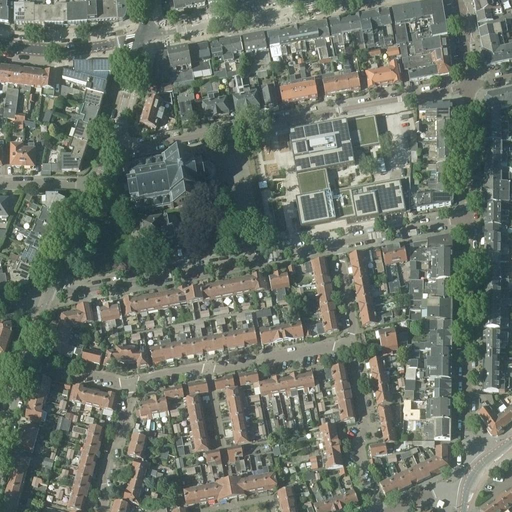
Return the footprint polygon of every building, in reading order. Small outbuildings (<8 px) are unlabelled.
[(0,0),(0,3),(1,4),(1,17),(1,21),(0,21),(1,21),(1,22),(1,24),(5,24),(6,22),(8,22),(8,25),(9,25),(9,10),(7,10),(8,0),(0,0)] [(18,0),(19,7),(15,7),(15,25),(25,25),(25,0),(18,0)] [(25,0),(25,25),(35,25),(35,26),(35,6),(34,0),(25,0)] [(34,0),(35,6),(35,26),(45,26),(45,0),(34,0)] [(45,0),(45,26),(45,25),(55,26),(55,1),(55,0),(45,0)] [(55,0),(55,1),(55,26),(65,26),(65,14),(64,0),(55,0)] [(76,0),(67,0),(68,7),(68,14),(68,26),(79,25),(77,4),(76,0)] [(76,0),(77,4),(79,25),(88,24),(87,7),(86,0),(76,0)] [(90,0),(91,7),(87,7),(88,24),(98,24),(97,7),(96,0),(90,0)] [(96,0),(97,7),(98,24),(109,23),(106,0),(96,0)] [(106,0),(109,23),(115,22),(115,21),(118,21),(118,22),(119,22),(116,1),(116,0),(106,0)] [(174,4),(170,4),(172,12),(176,11),(186,9),(183,0),(173,0),(174,4)] [(183,0),(186,9),(195,7),(193,0),(183,0)] [(473,0),(474,5),(475,8),(476,13),(476,15),(478,25),(479,30),(505,22),(511,19),(511,13),(511,12),(505,13),(503,11),(499,12),(492,0),(473,0)] [(511,2),(510,0),(492,0),(499,12),(503,11),(505,13),(511,12),(511,13),(511,12),(511,5),(511,4),(511,2)] [(130,2),(116,1),(119,22),(123,22),(126,19),(128,12),(127,12),(130,2)] [(421,5),(420,5),(424,22),(427,21),(428,27),(430,27),(430,30),(446,27),(446,26),(445,24),(446,24),(443,11),(442,4),(438,2),(421,5)] [(420,5),(411,7),(416,33),(418,43),(424,42),(423,41),(423,39),(422,35),(419,35),(419,32),(417,23),(424,22),(420,5)] [(411,7),(402,9),(405,25),(409,25),(410,34),(414,33),(416,33),(411,7)] [(401,10),(391,12),(393,27),(397,46),(400,46),(403,46),(409,45),(405,25),(402,9),(402,8),(401,9),(401,10)] [(381,13),(379,13),(385,47),(395,45),(391,27),(389,11),(381,13)] [(376,14),(369,15),(375,45),(375,48),(385,47),(379,13),(376,14)] [(362,16),(359,17),(364,40),(364,44),(365,46),(375,45),(369,15),(362,17),(362,16)] [(356,18),(350,19),(353,34),(356,34),(358,45),(364,44),(364,40),(359,17),(356,17),(356,18)] [(342,20),(340,21),(344,44),(349,43),(348,35),(353,34),(350,19),(342,20)] [(337,21),(330,23),(332,38),(337,37),(339,48),(344,47),(344,44),(340,21),(337,21)] [(479,30),(481,42),(503,37),(503,34),(508,34),(505,22),(479,30)] [(326,23),(317,25),(324,60),(328,59),(325,39),(329,39),(326,23)] [(317,25),(307,27),(310,42),(314,42),(315,50),(316,50),(318,62),(319,61),(324,60),(317,25)] [(300,28),(298,29),(302,52),(305,52),(307,51),(305,43),(310,42),(307,27),(300,28)] [(431,33),(422,35),(423,39),(423,41),(424,42),(447,38),(447,37),(448,36),(446,27),(430,30),(431,33)] [(294,29),(288,31),(291,46),(294,45),(296,53),(301,53),(302,52),(298,29),(294,29)] [(288,31),(278,33),(283,57),(288,56),(286,47),(291,46),(288,31)] [(278,33),(268,35),(272,56),(276,55),(276,58),(283,57),(278,33)] [(264,35),(254,37),(261,73),(266,72),(272,71),(268,50),(266,51),(264,38),(264,35)] [(254,37),(244,39),(246,55),(244,55),(249,75),(257,73),(258,73),(261,73),(254,37)] [(481,50),(482,52),(499,48),(499,47),(504,45),(503,39),(504,39),(503,37),(481,42),(483,49),(481,50)] [(403,46),(400,46),(402,61),(413,58),(432,55),(449,53),(448,41),(448,40),(447,38),(424,42),(418,43),(409,45),(403,46)] [(240,40),(231,41),(235,63),(241,62),(240,60),(239,60),(238,56),(243,55),(240,40)] [(230,42),(221,43),(224,59),(225,64),(229,63),(229,66),(234,65),(235,70),(236,70),(235,65),(235,63),(231,41),(230,41),(230,42)] [(221,43),(211,45),(214,66),(221,65),(222,70),(226,70),(225,64),(224,59),(221,43)] [(482,52),(484,61),(507,56),(505,48),(504,45),(499,47),(499,48),(482,52)] [(208,47),(207,46),(198,48),(204,77),(211,76),(211,71),(209,61),(210,61),(208,47)] [(204,77),(198,48),(189,49),(192,65),(194,73),(193,73),(194,79),(204,77)] [(192,65),(189,49),(187,50),(185,50),(186,52),(179,53),(185,85),(192,83),(191,80),(194,79),(193,73),(194,73),(192,65)] [(172,76),(173,76),(169,53),(168,54),(168,53),(159,55),(157,58),(155,65),(156,72),(154,73),(155,78),(157,78),(158,83),(168,81),(168,80),(173,79),(172,76)] [(171,53),(169,53),(173,76),(172,76),(173,79),(174,87),(185,85),(179,53),(171,55),(171,53)] [(413,58),(402,61),(404,72),(408,71),(411,70),(427,68),(451,64),(451,63),(450,63),(449,53),(432,55),(413,58)] [(487,68),(509,63),(507,56),(484,61),(485,66),(486,66),(487,68)] [(390,69),(393,85),(394,85),(402,84),(400,74),(403,73),(400,59),(395,59),(396,63),(389,64),(390,69)] [(241,64),(235,65),(236,70),(236,72),(237,76),(242,76),(242,77),(243,76),(241,67),(241,64)] [(304,64),(299,65),(302,81),(303,85),(306,101),(311,100),(312,101),(316,100),(316,99),(318,98),(315,83),(314,79),(307,80),(305,70),(304,64)] [(366,74),(369,90),(377,88),(381,87),(378,71),(377,71),(377,67),(376,64),(370,65),(372,73),(366,74)] [(411,70),(408,71),(410,83),(435,78),(436,79),(438,79),(438,78),(449,76),(451,72),(452,72),(451,64),(427,68),(411,70)] [(66,75),(65,82),(87,88),(86,93),(88,93),(87,94),(103,98),(104,98),(104,95),(106,95),(104,94),(107,85),(109,76),(111,76),(111,75),(110,75),(110,65),(74,65),(74,73),(74,76),(69,75),(66,74),(66,75)] [(0,85),(3,86),(8,86),(10,69),(6,69),(6,68),(0,67),(0,85)] [(8,86),(3,120),(15,121),(16,115),(18,95),(18,94),(22,70),(21,70),(12,69),(11,68),(11,69),(10,69),(8,86)] [(393,85),(390,69),(378,71),(381,87),(382,87),(383,88),(387,87),(388,86),(393,85)] [(22,70),(18,94),(20,87),(24,88),(24,92),(31,93),(31,89),(33,72),(29,72),(29,71),(22,70)] [(222,72),(215,74),(216,81),(227,79),(226,70),(222,70),(222,71),(222,72)] [(350,71),(345,72),(349,93),(354,92),(355,93),(359,92),(359,91),(361,91),(358,75),(351,76),(350,71)] [(33,72),(31,89),(42,90),(44,73),(37,72),(37,73),(33,72)] [(42,90),(41,96),(42,96),(54,98),(57,74),(45,72),(44,73),(42,90)] [(345,72),(334,74),(338,95),(343,94),(344,95),(347,94),(347,93),(349,93),(345,72)] [(324,82),(323,82),(326,97),(327,97),(328,98),(331,97),(332,96),(338,95),(334,74),(328,75),(328,76),(323,77),(324,82)] [(238,96),(233,97),(237,114),(248,112),(245,95),(244,87),(242,77),(242,76),(238,77),(235,78),(238,96)] [(295,76),(290,77),(291,83),(295,103),(300,102),(301,103),(304,102),(304,101),(306,101),(303,85),(302,81),(296,82),(295,76)] [(216,81),(211,82),(218,118),(229,116),(226,99),(220,100),(217,86),(216,81)] [(203,105),(202,106),(203,109),(204,110),(204,112),(204,113),(205,113),(206,120),(218,118),(211,82),(203,83),(204,88),(206,88),(208,98),(202,99),(203,102),(203,105)] [(280,88),(275,89),(278,102),(282,101),(283,105),(284,105),(285,106),(289,105),(289,104),(295,103),(291,83),(280,85),(280,88)] [(248,86),(244,87),(245,95),(248,112),(259,110),(256,93),(255,93),(253,85),(248,86)] [(268,90),(268,86),(262,88),(265,108),(269,107),(270,108),(273,108),(274,106),(277,106),(274,89),(268,90)] [(62,87),(61,99),(67,102),(68,95),(79,97),(80,92),(62,87)] [(511,90),(503,93),(505,102),(506,105),(508,105),(509,109),(510,113),(511,112),(511,90)] [(85,93),(82,107),(84,108),(85,108),(100,112),(101,112),(100,112),(102,103),(103,98),(87,94),(88,93),(86,93),(86,94),(85,93)] [(162,117),(164,111),(162,111),(164,103),(172,105),(170,93),(155,95),(154,100),(148,98),(147,99),(146,100),(145,104),(145,106),(144,111),(162,117)] [(485,99),(485,105),(501,105),(501,102),(505,102),(503,93),(488,96),(485,99)] [(191,105),(196,103),(194,95),(177,98),(179,106),(175,107),(176,111),(180,110),(182,124),(194,122),(191,105)] [(501,105),(485,105),(485,114),(501,114),(501,111),(509,109),(508,105),(506,105),(505,102),(501,102),(501,105)] [(434,107),(419,109),(419,110),(420,115),(434,115),(453,115),(453,106),(450,104),(441,106),(434,107)] [(69,115),(68,119),(79,123),(78,124),(93,129),(94,124),(96,125),(97,120),(98,120),(101,112),(100,112),(85,108),(84,108),(81,117),(75,115),(75,116),(69,115)] [(47,111),(43,123),(48,124),(52,112),(47,111)] [(163,117),(162,117),(144,111),(142,116),(141,118),(140,121),(140,124),(157,129),(159,121),(162,122),(163,117)] [(485,114),(486,124),(508,124),(508,120),(506,120),(506,116),(501,116),(501,114),(485,114)] [(419,115),(420,120),(437,120),(437,124),(453,124),(453,115),(434,115),(419,115)] [(333,126),(289,134),(292,151),(294,160),(301,199),(296,199),(301,228),(356,218),(357,223),(379,219),(379,217),(386,216),(386,218),(411,213),(410,178),(377,184),(377,186),(373,187),(373,185),(331,193),(327,172),(355,166),(352,151),(362,149),(380,146),(375,117),(341,124),(337,125),(337,126),(333,127),(333,126)] [(14,122),(14,130),(23,131),(23,123),(14,122)] [(54,125),(51,124),(49,131),(57,134),(59,128),(55,127),(54,125)] [(78,124),(73,140),(88,145),(92,133),(91,133),(93,129),(78,124)] [(432,128),(432,134),(453,134),(453,124),(437,124),(437,128),(432,128)] [(486,124),(486,133),(508,133),(508,131),(508,124),(486,124)] [(508,142),(508,133),(486,133),(486,142),(508,142)] [(453,143),(453,134),(432,134),(427,134),(427,139),(437,139),(437,143),(453,143)] [(69,149),(69,150),(73,152),(74,152),(72,158),(81,162),(82,161),(83,157),(84,157),(88,145),(73,140),(72,141),(69,149)] [(430,147),(430,153),(453,153),(453,143),(437,143),(437,147),(430,147)] [(486,144),(486,155),(509,155),(509,150),(502,149),(502,145),(486,144)] [(23,151),(23,146),(12,145),(12,151),(12,167),(16,167),(17,168),(19,168),(21,167),(23,167),(23,151)] [(23,151),(23,167),(24,167),(26,168),(28,169),(30,168),(34,168),(34,152),(35,152),(35,146),(28,146),(28,151),(23,151)] [(58,147),(56,153),(57,153),(58,153),(62,155),(62,157),(65,149),(58,147)] [(125,166),(124,167),(124,168),(126,177),(126,178),(127,178),(128,181),(127,182),(128,185),(127,185),(127,187),(129,187),(130,193),(128,195),(129,196),(130,196),(130,199),(131,199),(132,203),(131,203),(131,206),(132,206),(133,208),(133,209),(134,210),(134,211),(136,212),(137,213),(138,213),(139,213),(141,213),(142,213),(142,215),(144,214),(144,213),(146,213),(147,222),(151,222),(150,217),(169,213),(169,212),(198,208),(197,204),(202,203),(204,203),(203,202),(204,202),(204,201),(211,200),(219,198),(217,186),(214,187),(213,183),(213,182),(214,181),(215,181),(215,180),(215,179),(216,178),(216,177),(216,176),(215,175),(215,174),(215,173),(215,172),(214,171),(213,170),(213,169),(212,169),(211,168),(210,168),(209,167),(208,167),(207,167),(205,153),(195,155),(195,153),(194,153),(192,153),(192,152),(186,153),(187,155),(170,158),(165,159),(165,158),(155,160),(153,160),(153,161),(145,162),(145,161),(143,162),(143,163),(135,164),(126,165),(125,166)] [(57,164),(57,172),(63,172),(80,172),(82,166),(81,166),(82,164),(81,164),(81,162),(72,158),(63,158),(62,157),(62,155),(58,153),(58,164),(57,164)] [(453,162),(453,153),(430,153),(430,159),(437,159),(437,162),(453,162)] [(486,155),(485,165),(507,165),(507,158),(509,158),(509,161),(511,160),(511,155),(509,155),(486,155)] [(42,173),(42,176),(51,176),(51,172),(51,166),(43,165),(43,173),(42,173)] [(485,165),(485,175),(511,175),(511,169),(507,169),(507,165),(485,165)] [(429,166),(429,172),(430,172),(430,176),(436,176),(453,177),(453,166),(448,166),(436,166),(429,166)] [(485,175),(485,185),(509,185),(509,183),(511,183),(511,174),(511,175),(485,175)] [(430,180),(428,180),(428,186),(453,186),(453,177),(436,176),(430,176),(430,180)] [(509,195),(509,185),(485,185),(485,194),(509,195)] [(453,186),(428,186),(428,190),(428,191),(436,191),(436,195),(437,195),(437,196),(453,196),(453,186)] [(485,203),(509,204),(509,195),(485,194),(485,203)] [(417,206),(417,211),(417,212),(422,211),(436,208),(444,207),(448,206),(451,206),(453,203),(453,196),(437,196),(437,195),(436,195),(436,196),(422,196),(417,196),(417,206)] [(47,207),(45,210),(59,216),(65,201),(59,198),(59,196),(47,196),(47,207)] [(485,207),(485,218),(509,218),(509,213),(501,213),(501,208),(485,207)] [(42,215),(39,222),(55,229),(60,217),(58,216),(59,216),(45,210),(43,209),(40,215),(42,215)] [(509,224),(509,218),(485,218),(485,228),(501,228),(501,224),(509,224)] [(147,222),(139,224),(142,237),(140,240),(141,245),(143,246),(143,247),(167,243),(168,244),(173,243),(174,241),(176,240),(174,228),(169,229),(167,219),(151,222),(147,222)] [(36,228),(33,235),(49,242),(55,229),(39,222),(37,222),(35,228),(36,228)] [(507,228),(501,228),(485,228),(485,238),(507,238),(509,238),(509,235),(507,235),(507,228)] [(24,237),(24,238),(28,240),(25,247),(30,249),(43,255),(49,242),(33,235),(32,234),(27,232),(24,237)] [(413,245),(414,253),(415,253),(453,253),(453,241),(450,238),(443,239),(413,245)] [(509,238),(507,238),(485,238),(485,248),(506,248),(507,241),(509,241),(509,238)] [(407,262),(404,246),(400,247),(398,246),(393,247),(396,265),(407,262)] [(387,250),(382,251),(385,267),(396,265),(393,247),(387,248),(387,250)] [(509,248),(506,248),(485,248),(485,257),(509,257),(509,248)] [(11,255),(9,260),(16,263),(34,271),(38,261),(41,260),(43,255),(30,249),(27,254),(27,255),(25,254),(23,258),(19,256),(18,258),(11,255)] [(364,254),(350,257),(351,267),(366,264),(372,263),(372,258),(371,253),(363,254),(364,254)] [(453,263),(453,253),(415,253),(414,253),(410,253),(410,262),(416,262),(429,263),(453,263)] [(509,264),(509,257),(485,257),(485,267),(501,267),(501,264),(509,264)] [(328,269),(326,261),(312,264),(312,263),(305,265),(306,270),(311,269),(313,269),(314,272),(320,270),(323,272),(326,272),(325,269),(328,269)] [(16,263),(11,274),(13,288),(27,285),(29,282),(30,281),(29,281),(34,271),(16,263)] [(429,263),(429,272),(452,273),(453,263),(429,263)] [(366,264),(351,267),(353,275),(368,272),(368,271),(366,264)] [(314,274),(315,281),(315,282),(329,279),(328,269),(325,269),(326,272),(323,272),(320,270),(314,272),(313,269),(311,269),(306,270),(307,275),(314,274)] [(368,272),(353,275),(354,281),(353,281),(354,284),(369,281),(369,280),(374,279),(372,271),(368,271),(368,272)] [(485,271),(484,281),(508,281),(508,279),(507,279),(506,276),(500,276),(500,271),(485,271)] [(410,272),(410,282),(419,282),(419,272),(416,272),(410,272)] [(435,282),(448,282),(452,282),(452,273),(429,272),(429,277),(435,277),(435,282)] [(278,275),(278,276),(282,296),(286,295),(285,289),(290,288),(287,274),(282,275),(282,274),(278,275)] [(5,275),(0,275),(0,290),(8,289),(6,275),(5,275)] [(262,275),(252,277),(255,293),(267,291),(265,279),(263,279),(262,275)] [(282,296),(278,276),(269,277),(272,291),(277,290),(278,297),(282,296)] [(255,293),(252,277),(241,279),(243,295),(255,293)] [(243,295),(241,279),(230,281),(233,297),(243,295)] [(315,282),(315,281),(313,282),(310,282),(310,285),(316,284),(317,290),(332,288),(331,285),(329,279),(315,282)] [(230,281),(219,283),(222,299),(228,298),(229,301),(233,300),(233,297),(230,281)] [(369,281),(354,284),(354,286),(355,286),(356,292),(373,289),(373,288),(372,286),(370,286),(369,281)] [(508,284),(508,281),(484,281),(484,290),(507,291),(507,284),(508,284)] [(410,282),(410,284),(410,303),(423,303),(423,293),(424,293),(424,282),(419,282),(410,282)] [(222,299),(219,283),(209,285),(211,301),(222,299)] [(428,293),(452,293),(452,284),(425,284),(425,293),(428,293)] [(199,291),(198,291),(201,303),(211,301),(209,285),(198,287),(199,291)] [(332,288),(317,290),(312,291),(313,300),(316,299),(333,296),(332,290),(332,288)] [(373,289),(356,292),(357,298),(357,299),(357,302),(373,299),(371,292),(376,291),(375,288),(373,288),(373,289)] [(192,311),(188,293),(188,289),(176,291),(179,307),(188,306),(189,311),(192,311)] [(484,290),(484,301),(507,301),(507,299),(507,291),(484,290)] [(176,291),(166,293),(169,309),(179,307),(176,291)] [(198,291),(196,291),(190,292),(188,293),(192,311),(194,310),(193,305),(201,303),(198,291)] [(169,309),(166,293),(155,295),(158,311),(169,309)] [(428,293),(425,293),(424,293),(423,293),(423,303),(452,303),(452,293),(428,293)] [(147,313),(158,311),(155,295),(144,297),(147,313)] [(334,303),(333,296),(316,299),(317,302),(319,302),(320,308),(335,305),(335,303),(334,303)] [(144,297),(134,299),(136,315),(147,313),(144,297)] [(124,317),(136,315),(134,299),(124,301),(124,305),(122,305),(124,317)] [(373,299),(357,302),(358,304),(359,309),(376,306),(375,304),(374,304),(373,299)] [(507,301),(484,301),(484,310),(500,311),(506,311),(506,307),(511,307),(511,301),(507,301)] [(423,303),(410,303),(410,312),(416,312),(421,312),(452,312),(452,303),(423,303)] [(78,312),(80,326),(81,326),(81,330),(86,329),(93,333),(96,333),(96,329),(100,329),(99,323),(97,314),(93,315),(91,305),(77,308),(78,312)] [(318,318),(322,317),(336,315),(335,308),(336,308),(335,305),(320,308),(321,315),(317,315),(318,318)] [(112,306),(109,307),(113,328),(116,328),(115,320),(120,319),(118,306),(113,307),(112,306)] [(376,306),(359,309),(361,317),(376,314),(374,307),(376,307),(376,306)] [(113,328),(109,307),(104,308),(104,309),(99,310),(102,323),(107,322),(109,329),(113,328)] [(484,310),(484,320),(508,320),(508,318),(506,318),(506,315),(500,315),(500,311),(484,310)] [(392,311),(376,314),(361,317),(363,328),(384,324),(383,319),(393,317),(392,311)] [(59,324),(73,327),(80,326),(78,312),(68,314),(68,313),(61,314),(59,321),(60,321),(59,324)] [(421,322),(452,322),(452,312),(421,312),(421,322)] [(316,326),(317,331),(322,330),(324,329),(324,327),(331,326),(332,323),(335,322),(335,325),(338,324),(336,315),(322,317),(323,325),(316,326)] [(508,327),(508,320),(484,320),(484,330),(500,330),(500,327),(508,327)] [(322,330),(317,331),(318,336),(339,332),(338,324),(335,325),(335,322),(332,323),(331,326),(324,327),(324,329),(322,330)] [(301,323),(291,325),(294,341),(304,339),(301,323)] [(0,340),(10,343),(12,334),(13,332),(12,325),(4,325),(2,325),(2,324),(0,324),(0,340)] [(59,324),(57,333),(70,337),(73,327),(59,324)] [(192,341),(195,357),(203,355),(205,354),(202,339),(201,330),(200,324),(195,324),(196,330),(195,330),(197,340),(192,341)] [(423,333),(423,330),(420,330),(420,324),(410,324),(410,333),(423,333)] [(283,343),(294,341),(291,325),(280,327),(283,343)] [(423,325),(423,330),(423,333),(428,333),(428,334),(452,334),(452,333),(452,325),(430,325),(423,325)] [(280,327),(270,329),(273,344),(283,343),(280,327)] [(244,331),(247,346),(257,344),(255,329),(244,331)] [(262,347),(273,344),(270,329),(259,331),(262,347)] [(380,342),(408,337),(409,332),(399,334),(400,335),(396,336),(394,329),(379,332),(380,342)] [(234,333),(237,349),(245,347),(247,346),(244,331),(234,333)] [(57,333),(54,343),(68,347),(70,337),(57,333)] [(223,335),(226,350),(228,350),(237,349),(234,333),(223,335)] [(428,343),(452,343),(452,334),(428,334),(428,339),(428,343)] [(507,345),(507,342),(507,339),(505,339),(500,339),(500,334),(484,334),(484,344),(507,345)] [(181,343),(184,358),(187,358),(195,357),(192,341),(187,342),(185,335),(180,336),(181,343)] [(226,350),(223,335),(213,337),(216,353),(224,351),(226,350)] [(208,354),(216,353),(213,337),(202,339),(205,354),(207,354),(208,354)] [(393,357),(392,351),(398,350),(397,347),(402,346),(401,344),(408,342),(408,337),(380,342),(382,353),(383,358),(393,357)] [(0,354),(6,356),(10,343),(0,340),(0,354)] [(68,347),(54,343),(51,352),(72,358),(73,355),(75,355),(81,357),(82,351),(76,350),(73,349),(73,348),(68,347)] [(182,358),(184,358),(181,343),(171,345),(174,361),(182,359),(182,358)] [(426,353),(451,353),(451,352),(451,346),(452,346),(452,343),(428,343),(428,344),(415,344),(415,345),(415,352),(426,352),(426,353)] [(507,347),(507,345),(484,344),(483,354),(500,354),(500,350),(505,350),(505,347),(507,347)] [(171,345),(160,347),(163,362),(166,362),(174,361),(171,345)] [(153,364),(163,362),(160,347),(158,347),(150,349),(153,364)] [(127,364),(128,348),(116,348),(116,352),(117,352),(116,364),(127,364)] [(137,364),(138,353),(138,348),(128,348),(127,364),(137,364)] [(84,352),(82,361),(100,366),(102,354),(96,353),(96,351),(93,350),(93,352),(89,351),(89,353),(84,352)] [(115,369),(116,364),(117,352),(116,352),(107,352),(107,353),(104,367),(115,369)] [(147,353),(138,353),(137,364),(138,370),(149,368),(147,353)] [(426,362),(428,362),(451,362),(451,353),(426,353),(426,362)] [(408,354),(407,363),(417,363),(418,363),(419,363),(419,354),(408,354)] [(500,359),(500,354),(483,354),(483,364),(511,364),(511,360),(507,360),(507,359),(500,359)] [(392,369),(390,359),(369,363),(371,372),(386,369),(386,370),(392,369)] [(429,371),(429,372),(451,372),(451,363),(451,362),(428,362),(428,371),(429,371)] [(407,363),(406,371),(417,372),(417,363),(407,363)] [(483,374),(506,374),(505,369),(511,369),(511,364),(483,364),(483,374)] [(325,371),(326,376),(331,375),(331,376),(333,375),(333,378),(340,377),(343,379),(345,378),(345,376),(347,375),(346,367),(325,371)] [(387,378),(386,370),(386,369),(371,372),(373,381),(387,378)] [(406,371),(406,382),(415,382),(415,377),(418,377),(419,371),(417,372),(406,371)] [(451,372),(429,372),(429,381),(451,381),(451,372)] [(314,381),(312,373),(303,375),(306,390),(315,388),(314,381)] [(255,384),(259,384),(259,383),(258,378),(257,374),(255,374),(255,375),(246,376),(246,374),(239,375),(241,387),(255,384)] [(511,374),(506,374),(483,374),(483,383),(509,384),(509,378),(510,379),(511,378),(511,374)] [(307,394),(306,390),(303,375),(294,376),(297,391),(301,390),(303,394),(307,394)] [(333,380),(334,387),(334,388),(349,385),(347,375),(345,376),(345,378),(343,379),(340,377),(333,378),(333,375),(331,376),(331,375),(326,376),(327,381),(333,380)] [(216,392),(230,389),(235,388),(232,376),(225,378),(226,380),(216,382),(216,381),(215,382),(214,382),(216,392)] [(297,391),(294,376),(285,378),(289,397),(289,398),(298,396),(297,391)] [(36,377),(34,388),(49,392),(52,381),(45,380),(45,379),(43,379),(36,377)] [(285,398),(289,397),(285,378),(276,380),(279,395),(285,394),(285,398)] [(373,387),(374,390),(389,387),(389,386),(387,378),(373,381),(374,387),(373,387)] [(511,378),(510,379),(509,378),(509,384),(483,383),(483,393),(499,393),(505,393),(507,392),(510,392),(511,390),(511,378)] [(276,380),(268,382),(271,400),(274,400),(273,396),(279,395),(276,380)] [(259,384),(260,388),(261,398),(268,397),(269,401),(271,400),(268,382),(259,383),(259,384)] [(405,393),(413,394),(415,394),(415,382),(406,382),(405,393)] [(195,384),(188,385),(190,397),(200,395),(208,393),(207,384),(206,384),(206,383),(204,384),(205,384),(195,386),(195,384)] [(425,392),(425,394),(451,394),(451,384),(448,384),(431,384),(430,387),(426,387),(426,392),(425,392)] [(335,390),(336,396),(352,393),(351,391),(350,391),(349,385),(334,388),(334,387),(333,388),(333,390),(335,390)] [(164,392),(165,398),(167,406),(172,406),(171,403),(169,400),(184,398),(182,386),(175,387),(175,390),(166,391),(164,391),(164,392)] [(389,387),(374,390),(374,392),(375,392),(376,399),(392,395),(394,395),(392,386),(389,386),(389,387)] [(85,389),(73,387),(70,402),(81,405),(85,389)] [(46,403),(49,392),(34,388),(31,399),(46,403)] [(85,389),(81,405),(93,408),(96,392),(85,389)] [(226,402),(241,399),(240,393),(242,392),(242,389),(226,392),(227,399),(226,399),(226,402)] [(108,395),(96,392),(93,408),(104,410),(108,395)] [(336,406),(338,405),(352,402),(351,396),(352,396),(352,393),(336,396),(337,402),(335,402),(336,406)] [(413,394),(405,393),(405,403),(410,403),(413,403),(413,394)] [(451,394),(425,394),(425,399),(428,399),(428,402),(429,402),(429,403),(435,403),(451,404),(451,394)] [(104,410),(113,413),(116,413),(120,397),(108,395),(104,410)] [(391,398),(393,398),(392,395),(376,399),(378,408),(392,405),(391,398)] [(187,403),(188,409),(203,406),(202,404),(201,404),(200,397),(190,399),(184,400),(184,403),(187,403)] [(496,415),(496,414),(495,412),(492,397),(479,397),(479,416),(487,426),(487,427),(488,428),(486,429),(491,436),(498,437),(504,432),(503,430),(494,417),(494,416),(496,415)] [(167,406),(165,398),(156,400),(159,414),(165,413),(166,418),(169,417),(168,412),(167,406)] [(245,398),(241,399),(226,402),(227,404),(228,404),(229,410),(245,407),(248,407),(247,404),(246,404),(245,398)] [(31,399),(28,410),(43,414),(46,403),(31,399)] [(159,414),(156,400),(147,402),(151,420),(153,420),(152,416),(159,414)] [(276,400),(274,400),(271,400),(276,425),(280,425),(276,400)] [(151,420),(147,402),(138,404),(139,410),(140,412),(136,412),(137,419),(148,417),(148,421),(151,420)] [(333,414),(334,419),(339,418),(339,417),(341,417),(340,415),(344,414),(347,413),(349,410),(351,410),(352,413),(354,412),(352,402),(338,405),(339,412),(333,414)] [(451,413),(451,404),(435,403),(429,403),(429,407),(427,407),(427,413),(451,413)] [(203,406),(188,409),(189,416),(187,416),(187,418),(203,415),(202,409),(203,409),(203,406)] [(230,420),(245,417),(243,410),(246,410),(245,407),(229,410),(230,417),(229,417),(230,420)] [(382,428),(392,426),(391,422),(393,421),(390,408),(378,410),(382,428)] [(494,417),(503,430),(504,429),(511,422),(511,409),(511,408),(499,417),(498,415),(497,416),(496,414),(496,415),(494,416),(494,417)] [(47,415),(43,414),(28,410),(25,418),(29,419),(28,421),(40,425),(42,419),(45,421),(47,415)] [(334,419),(335,424),(356,420),(354,412),(352,413),(351,410),(349,410),(347,413),(344,414),(340,415),(341,417),(339,417),(339,418),(334,419)] [(420,413),(410,412),(404,412),(404,422),(420,422),(420,413)] [(427,422),(429,422),(451,423),(451,413),(427,413),(427,422)] [(190,421),(191,427),(206,424),(205,421),(205,422),(203,415),(187,418),(187,421),(190,421)] [(245,417),(230,420),(230,422),(231,422),(232,428),(249,425),(248,422),(246,423),(245,417)] [(59,418),(56,432),(61,433),(62,431),(64,421),(65,419),(59,418)] [(64,421),(62,431),(68,433),(71,423),(64,421)] [(423,426),(423,432),(450,432),(451,423),(429,422),(429,426),(427,426),(427,428),(425,428),(425,426),(423,426)] [(206,424),(191,427),(192,433),(190,434),(190,436),(207,433),(206,427),(206,424)] [(23,426),(20,437),(36,441),(39,428),(27,425),(27,427),(23,426)] [(233,437),(248,434),(246,428),(249,428),(249,425),(232,428),(233,435),(233,437)] [(320,440),(337,437),(335,426),(320,429),(321,435),(317,435),(313,436),(314,441),(318,440),(320,440)] [(385,445),(398,443),(395,429),(393,429),(392,426),(382,428),(385,443),(385,445)] [(74,428),(72,433),(73,434),(79,435),(83,436),(87,437),(102,441),(105,431),(89,427),(88,432),(84,430),(74,428)] [(149,433),(134,430),(133,434),(148,438),(149,433)] [(435,441),(450,441),(450,432),(423,432),(423,436),(425,436),(425,435),(428,435),(428,441),(435,441)] [(193,438),(194,445),(209,442),(209,439),(208,439),(207,433),(190,436),(191,439),(193,438)] [(252,433),(248,434),(233,437),(234,440),(236,447),(252,444),(251,441),(253,441),(252,433)] [(145,450),(148,438),(133,434),(130,446),(145,450)] [(32,454),(36,441),(20,437),(18,448),(21,449),(21,450),(32,454)] [(87,437),(84,448),(99,452),(102,441),(87,437)] [(320,451),(339,447),(337,437),(320,440),(321,445),(320,445),(320,451)] [(175,439),(176,444),(177,448),(183,447),(183,443),(182,438),(175,439)] [(209,442),(194,445),(191,445),(192,452),(193,452),(194,454),(210,451),(209,445),(210,444),(209,442)] [(385,445),(385,443),(383,444),(383,445),(369,448),(372,459),(388,456),(385,445)] [(164,444),(162,455),(167,456),(175,458),(177,458),(175,446),(164,444)] [(145,450),(130,446),(127,456),(134,458),(136,459),(142,460),(145,450)] [(278,446),(272,447),(273,457),(280,456),(278,446)] [(183,447),(177,448),(178,452),(179,452),(180,457),(185,456),(183,447)] [(230,464),(235,463),(236,463),(235,459),(241,458),(243,457),(242,450),(244,450),(243,447),(227,450),(230,464)] [(325,460),(341,457),(339,447),(320,451),(322,457),(325,457),(325,460)] [(78,452),(77,457),(81,458),(97,462),(98,456),(99,452),(84,448),(82,453),(78,452)] [(436,449),(436,457),(443,472),(448,470),(448,468),(449,467),(450,467),(450,466),(450,449),(436,449)] [(222,466),(220,456),(219,452),(203,455),(203,458),(206,457),(207,464),(215,463),(216,467),(218,467),(222,466)] [(413,457),(412,456),(410,452),(405,455),(401,456),(403,461),(413,457)] [(32,458),(27,456),(20,454),(19,456),(16,455),(13,465),(29,469),(32,458)] [(341,457),(325,460),(322,460),(323,466),(326,465),(327,471),(343,468),(341,457)] [(435,476),(443,472),(436,457),(427,461),(435,476)] [(81,458),(78,468),(94,472),(97,462),(81,458)] [(44,459),(42,467),(46,468),(44,474),(50,475),(54,461),(50,460),(49,460),(44,459)] [(422,464),(417,466),(424,481),(435,476),(427,461),(425,462),(423,459),(420,460),(422,464)] [(150,465),(135,461),(132,471),(148,476),(155,478),(156,474),(149,472),(150,465)] [(13,465),(10,476),(26,480),(29,469),(13,465)] [(415,485),(424,481),(417,466),(408,471),(415,485)] [(263,475),(267,491),(277,489),(274,473),(269,474),(267,467),(262,468),(263,472),(263,475)] [(78,468),(76,478),(91,483),(94,472),(78,468)] [(145,486),(148,476),(132,471),(129,482),(145,486)] [(405,490),(415,485),(408,471),(398,475),(405,490)] [(254,477),(257,493),(267,491),(263,475),(263,472),(256,473),(257,477),(254,477)] [(304,483),(315,481),(313,476),(313,473),(302,475),(304,483)] [(243,479),(246,495),(257,493),(254,477),(248,478),(247,474),(243,475),(243,479)] [(396,494),(405,490),(398,475),(389,480),(396,494)] [(23,491),(26,480),(10,476),(7,487),(23,491)] [(76,478),(73,489),(88,493),(91,483),(76,478)] [(246,495),(243,479),(232,481),(232,482),(233,482),(234,486),(235,494),(236,499),(235,499),(236,500),(237,500),(237,502),(237,500),(238,499),(247,497),(246,495)] [(217,501),(214,485),(214,480),(209,481),(210,486),(204,487),(207,503),(217,501)] [(386,499),(396,494),(389,480),(379,484),(383,493),(386,499)] [(230,482),(226,483),(214,485),(217,501),(218,501),(218,503),(227,501),(228,502),(228,504),(233,503),(237,502),(237,500),(236,500),(235,499),(236,499),(235,494),(234,486),(233,482),(232,482),(232,481),(230,482)] [(129,482),(127,491),(142,496),(145,486),(129,482)] [(278,493),(280,504),(296,501),(296,500),(311,497),(310,493),(304,494),(295,496),(293,486),(287,487),(287,491),(278,493)] [(7,487),(4,498),(20,502),(23,491),(7,487)] [(197,504),(207,503),(204,487),(194,489),(197,504)] [(73,489),(70,499),(86,503),(88,493),(73,489)] [(194,489),(184,491),(183,491),(185,497),(187,506),(197,504),(194,489)] [(342,491),(349,510),(359,507),(354,492),(346,495),(344,490),(342,491)] [(142,496),(127,491),(124,502),(139,507),(141,501),(149,504),(150,502),(151,498),(142,496)] [(338,511),(344,511),(349,510),(342,491),(339,492),(341,496),(334,499),(338,511)] [(508,511),(511,507),(511,497),(507,491),(502,495),(500,496),(498,498),(508,511)] [(314,506),(316,511),(327,511),(322,499),(320,492),(314,494),(318,505),(314,506)] [(4,498),(1,509),(10,511),(17,511),(20,502),(4,498)] [(322,499),(327,511),(338,511),(334,499),(326,502),(325,498),(322,499)] [(497,499),(489,504),(494,511),(506,511),(508,511),(498,498),(497,499)] [(70,499),(67,509),(77,511),(83,511),(86,503),(70,499)] [(281,511),(292,511),(298,511),(296,501),(280,504),(281,511)] [(121,504),(115,502),(111,511),(134,511),(136,508),(130,506),(123,505),(123,504),(121,504)]
